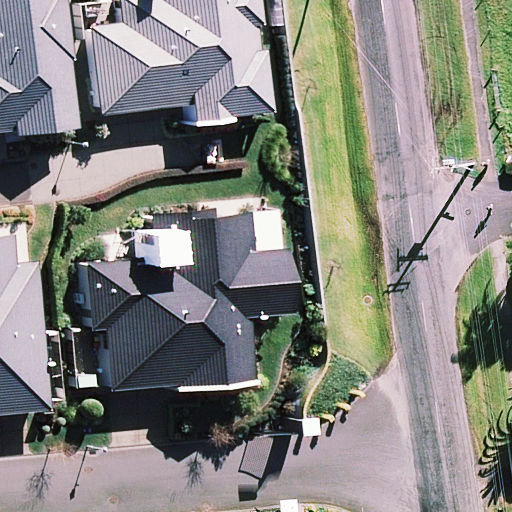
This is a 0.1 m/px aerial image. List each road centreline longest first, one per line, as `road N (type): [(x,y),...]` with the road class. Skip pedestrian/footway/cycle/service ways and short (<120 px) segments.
road 1 (residential): [(440,456),(0,495)]
road 2 (tertiary): [(409,220),(440,456)]
road 3 (tertiary): [(380,0),(409,220)]
